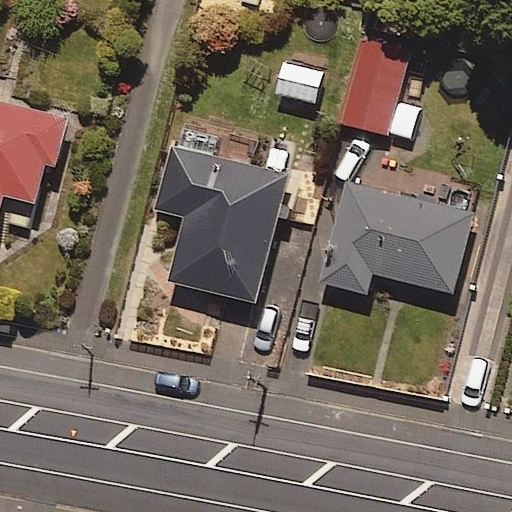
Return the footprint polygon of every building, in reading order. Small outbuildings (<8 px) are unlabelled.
[(418,61),(372,47),(346,130),(392,144),(418,61)] [(331,78),(292,69),(284,104),(323,113),(331,78)] [(77,130),(0,112),(0,261),(2,262),(14,210),(47,218),(56,177),(65,179),(77,130)] [(299,182),(184,155),(168,223),(198,230),(183,298),(267,318),(299,182)] [(484,226),(355,194),(330,296),(378,308),(383,287),(464,307),(484,226)]
